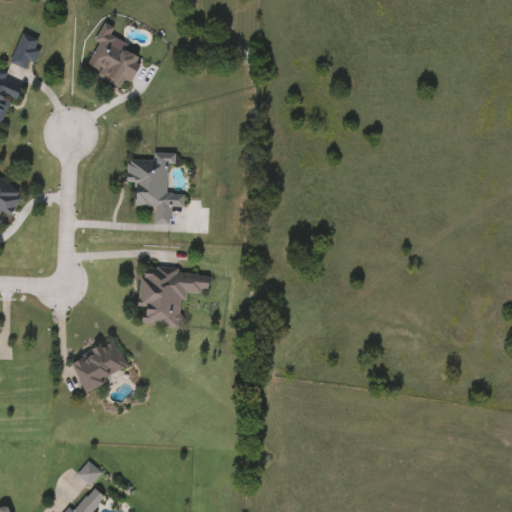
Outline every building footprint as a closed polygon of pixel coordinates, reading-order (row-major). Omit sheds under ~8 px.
[(127,84),(122,82),(119,87),(82,68),(103,24),(114,29),(107,44),(139,60),(127,84)] [(9,63),(19,33),(37,40),(33,50),(35,51),(29,70),(9,63)] [(0,123),(0,70),(6,73),(4,80),(20,86),(14,101),(9,99),(0,123)] [(131,207),(133,183),(123,183),(125,160),(151,162),(151,153),(173,155),(172,165),(165,164),(163,194),(182,195),(181,209),(168,208),(167,225),(152,224),(153,208),(131,207)] [(0,223),(0,181),(19,193),(0,223)] [(136,308),(139,268),(207,274),(205,293),(181,291),(178,328),(139,325),(140,309),(136,308)] [(82,391),(68,362),(112,341),(126,371),(82,391)] [(65,511),(67,510),(69,511),(71,511),(91,488),(103,498),(91,511),(65,511)]
